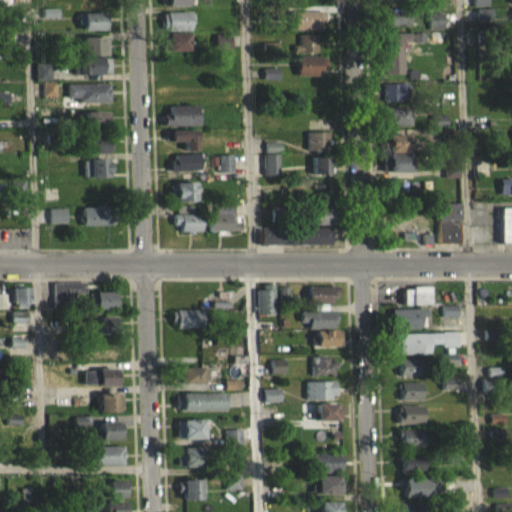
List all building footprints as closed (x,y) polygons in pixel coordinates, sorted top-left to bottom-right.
[(184,0),(159,0),(160,15),(185,14),(184,0)] [(485,0),(471,0),(472,15),(486,15),(485,0)] [(381,35),(406,34),(405,15),(381,15),(381,35)] [(40,26),(56,26),(57,17),(41,17),(40,26)] [(492,17),(476,17),(475,33),(491,33),(492,17)] [(321,19),(291,20),(292,38),(321,38),(321,19)] [(160,21),(160,39),(188,38),(188,20),(160,21)] [(79,39),(105,38),(105,21),(79,21),(79,39)] [(441,21),(426,21),(427,38),(441,37),(441,21)] [(161,42),(161,59),(186,59),(186,41),(161,42)] [(229,43),(214,42),(214,58),(228,59),(229,43)] [(409,42),(381,42),(382,83),(401,82),(401,51),(409,50),(409,42)] [(315,61),(316,43),(298,43),(298,53),(292,53),(292,61),(315,61)] [(106,63),(106,45),(80,45),(81,64),(106,63)] [(277,51),(261,50),(260,57),(277,58),(277,51)] [(323,84),(323,65),(295,64),(295,84),(323,84)] [(107,83),(108,66),(73,65),(72,82),(107,83)] [(49,71),(33,71),(33,88),(49,88),(49,71)] [(261,88),(277,88),(277,76),(261,76),(261,88)] [(54,89),(40,90),(41,105),(54,105),(54,89)] [(76,111),(107,111),(107,91),(65,92),(65,106),(76,106),(76,111)] [(381,92),(382,110),(406,109),(406,92),(381,92)] [(195,134),(195,114),(166,114),(167,123),(161,123),(161,134),(195,134)] [(385,116),(386,135),(410,134),(409,115),(385,116)] [(108,137),(107,120),(81,120),(82,137),(108,137)] [(431,135),(445,136),(445,124),(431,124),(431,135)] [(194,138),(164,138),(164,150),(182,150),(182,159),(194,159),(194,138)] [(327,158),(327,140),(305,140),(306,159),(327,158)] [(407,160),(406,142),(380,143),(381,161),(407,160)] [(83,162),(107,162),(107,143),(82,143),(83,162)] [(279,160),(278,150),(263,151),(264,160),(279,160)] [(168,181),(197,180),(197,161),(168,162),(168,181)] [(380,180),(408,181),(408,162),(381,161),(380,180)] [(262,183),(276,183),(276,162),(262,162),(262,183)] [(231,163),(216,164),(216,181),(231,180),(231,163)] [(310,182),(327,183),(328,165),(310,165),(310,182)] [(81,168),(81,185),(110,185),(110,167),(81,168)] [(511,187),(498,187),(498,203),(511,203),(511,187)] [(23,203),(23,190),(0,190),(0,199),(0,203),(23,203)] [(193,191),(166,192),(167,210),(193,209),(193,191)] [(458,211),(436,212),(437,252),(458,251),(458,211)] [(268,223),(279,225),(281,215),(270,213),(268,223)] [(109,214),(79,215),(79,234),(109,233),(109,214)] [(207,239),(238,240),(239,230),(232,230),(232,214),(213,214),(213,223),(207,223),(207,239)] [(198,240),(198,223),(192,223),(192,215),(175,215),(175,223),(170,223),(170,233),(177,233),(177,240),(198,240)] [(330,233),(330,216),(309,217),(309,233),(330,233)] [(499,251),(511,250),(511,216),(499,217),(499,251)] [(63,217),(46,217),(47,232),(64,231),(63,217)] [(257,253),(327,253),(327,236),(257,236),(257,253)] [(74,302),(83,302),(83,291),(51,290),(51,314),(74,314),(74,302)] [(272,294),(255,295),(255,323),(273,323),(272,294)] [(333,294),(305,295),(305,312),(333,311),(333,294)] [(9,315),(26,315),(26,296),(8,296),(9,315)] [(429,313),(428,296),(401,296),(401,313),(429,313)] [(114,300),(87,301),(87,317),(114,317),(114,300)] [(455,314),(440,314),(440,326),(456,326),(455,314)] [(424,317),(389,318),(389,338),(424,336),(424,317)] [(199,318),(170,318),(171,336),(199,335),(199,318)] [(298,331),(306,331),(306,337),(333,337),(332,318),(297,319),(298,331)] [(117,326),(90,325),(90,343),(116,344),(117,326)] [(339,354),(338,338),(310,339),(311,355),(339,354)] [(455,340),(440,340),(440,355),(456,355),(455,340)] [(439,352),(439,341),(391,342),(392,363),(427,362),(427,352),(439,352)] [(21,356),(21,346),(8,347),(8,356),(21,356)] [(455,373),(455,362),(441,362),(440,373),(455,373)] [(227,365),(228,386),(245,386),(244,364),(227,365)] [(310,383),(333,383),(333,371),(326,370),(326,365),(310,365),(310,383)] [(417,367),(396,367),(397,385),(418,384),(417,367)] [(269,382),(282,382),(282,368),(268,368),(269,382)] [(485,384),(500,384),(499,375),(485,376),(485,384)] [(180,393),(200,392),(200,376),(179,376),(180,393)] [(115,394),(115,377),(96,377),(96,395),(115,394)] [(440,397),(455,397),(455,388),(440,387),(440,397)] [(303,390),(304,408),(333,407),(333,390),(303,390)] [(419,391),(398,391),(398,408),(419,408),(419,391)] [(278,410),(278,397),(261,397),(262,411),(278,410)] [(174,403),(174,419),(224,418),(224,401),(174,403)] [(96,402),(97,420),(121,420),(121,402),(96,402)] [(339,412),(313,412),(313,429),(339,429),(339,412)] [(420,432),(421,414),(395,414),(395,432),(420,432)] [(488,433),(503,432),(502,422),(488,422),(488,433)] [(19,423),(5,423),(5,432),(19,432),(19,423)] [(87,425),(72,425),(73,437),(88,437),(87,425)] [(202,447),(202,429),(175,428),(175,447),(202,447)] [(122,448),(122,431),(94,430),(94,447),(122,448)] [(223,454),(240,453),(240,438),(223,438),(223,454)] [(421,438),(398,438),(398,455),(421,455),(421,438)] [(90,474),(123,473),(122,454),(89,455),(90,474)] [(175,457),(176,476),(202,475),(202,456),(175,457)] [(340,481),(340,462),(309,463),(310,481),(340,481)] [(441,464),(442,473),(456,473),(455,463),(441,464)] [(420,481),(420,464),(399,464),(399,481),(420,481)] [(249,482),(249,469),(231,470),(232,483),(249,482)] [(238,498),(238,484),(223,484),(223,498),(238,498)] [(314,503),(341,503),(341,485),(314,485),(314,503)] [(199,508),(199,488),(178,489),(178,508),(199,508)] [(121,489),(105,489),(105,507),(122,507),(121,489)] [(30,511),(30,496),(19,496),(18,511),(30,511)] [(505,506),(504,496),(491,496),(491,506),(505,506)]
